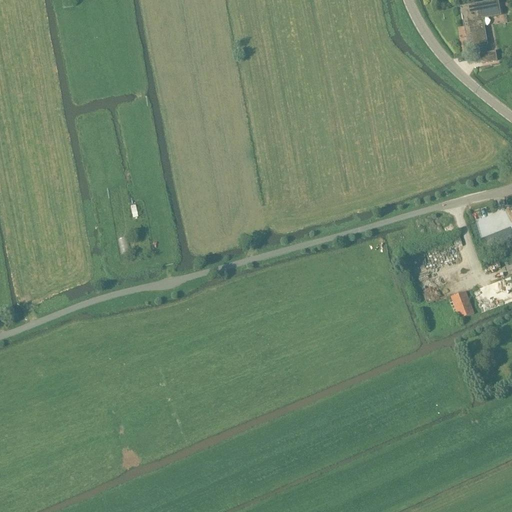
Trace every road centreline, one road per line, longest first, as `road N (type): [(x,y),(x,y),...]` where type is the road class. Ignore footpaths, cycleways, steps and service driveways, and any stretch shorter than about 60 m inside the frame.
road 1 (unclassified): [(511,185),(92,300),(0,336)]
road 2 (unclassified): [(511,116),(465,82),(408,0)]
